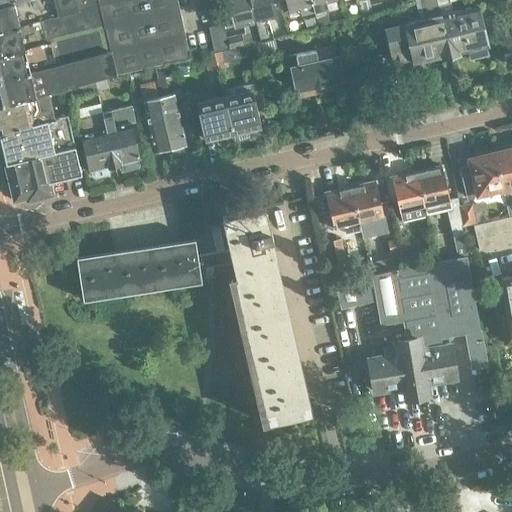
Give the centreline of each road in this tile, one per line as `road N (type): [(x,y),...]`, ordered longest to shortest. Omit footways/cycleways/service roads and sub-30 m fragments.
road 1 (residential): [(511,108),(0,230)]
road 2 (residential): [(35,486),(161,451),(359,478),(458,466),(511,447)]
road 3 (residential): [(35,486),(0,323)]
